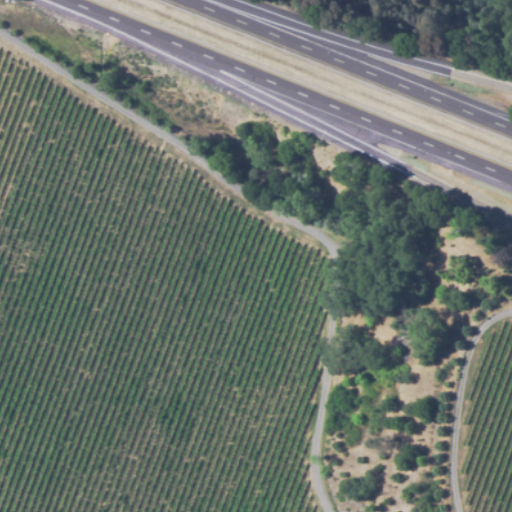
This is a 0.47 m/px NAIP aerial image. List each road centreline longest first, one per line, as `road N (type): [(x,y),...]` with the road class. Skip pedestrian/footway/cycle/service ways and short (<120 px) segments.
road 1 (motorway): [(55,0),(511,181)]
road 2 (track): [(359,511),(326,481),(201,441),(44,510),(0,502)]
road 3 (motorway): [(511,132),(180,0)]
road 4 (motorway): [(205,63),(370,161),(511,221)]
road 5 (motorway): [(511,93),(187,0)]
